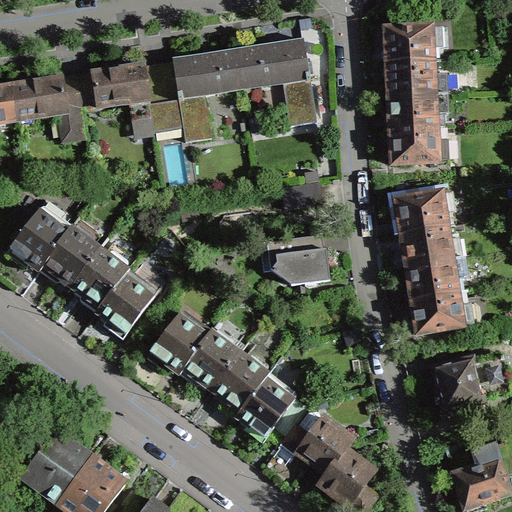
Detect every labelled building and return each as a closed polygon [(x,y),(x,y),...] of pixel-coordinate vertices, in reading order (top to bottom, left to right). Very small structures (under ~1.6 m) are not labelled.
[(385,34),(387,64),(434,61),(433,27),(385,29),(385,34)] [(239,52),(244,90),(284,84),(290,126),(316,122),(304,42),(264,48),(239,52)] [(212,139),(212,138),(205,96),(244,90),(239,52),(199,58),(173,62),(173,63),(159,65),(165,104),(150,107),(153,124),(154,131),(183,127),(186,143),(212,139)] [(388,97),(436,95),(434,61),(387,64),(387,69),(388,97)] [(92,75),(77,77),(83,111),(98,109),(129,104),(133,127),(153,124),(150,107),(144,68),(144,66),(133,68),(132,63),(117,66),(118,70),(101,73),(92,74),(92,75)] [(145,68),(144,68),(150,107),(165,104),(159,65),(145,68)] [(87,138),(83,111),(77,77),(37,84),(36,78),(21,81),(22,86),(11,87),(16,121),(59,115),(63,142),(87,138)] [(0,123),(16,121),(11,87),(0,89),(0,86),(0,123)] [(436,95),(388,97),(389,102),(390,131),(438,128),(436,95)] [(438,128),(390,131),(390,135),(392,165),(440,163),(438,128)] [(290,208),(320,204),(318,190),(317,184),(288,189),(290,208)] [(163,192),(164,194),(177,205),(184,204),(182,189),(163,192)] [(401,234),(448,227),(443,192),(396,200),(396,206),(401,234)] [(30,264),(40,272),(69,233),(39,211),(10,250),(7,255),(26,269),(30,264)] [(448,227),(401,234),(402,240),(406,267),(453,260),(448,227)] [(72,228),(69,233),(40,272),(48,278),(55,283),(57,284),(60,283),(61,282),(62,281),(72,288),(101,249),(72,228)] [(322,235),(276,241),(278,256),(276,257),(277,263),(272,271),(276,274),(291,286),(330,281),(327,254),(326,250),(324,250),(322,235)] [(278,256),(276,241),(260,243),(260,244),(264,272),(272,271),(277,263),(276,257),(278,256)] [(130,270),(101,249),(72,288),(82,296),(81,297),(80,299),(80,301),(82,303),(90,308),(97,314),(126,275),(130,270)] [(453,260),(406,267),(407,273),(412,300),(459,293),(464,292),(463,280),(469,279),(465,258),(453,260)] [(155,296),(126,275),(97,314),(105,319),(107,321),(104,326),(123,340),(155,296)] [(417,335),(464,327),(459,293),(412,300),(413,307),(417,335)] [(170,368),(180,375),(209,336),(179,314),(147,358),(153,362),(166,372),(170,368)] [(212,331),(209,336),(180,375),(189,382),(195,386),(196,386),(198,387),(199,386),(201,386),(202,384),(212,391),(241,352),(212,331)] [(270,373),(241,352),(212,391),(218,396),(222,399),(221,400),(221,401),(221,403),(221,404),(222,406),(237,417),(266,378),(270,373)] [(482,399),(511,391),(511,383),(505,354),(473,362),(472,360),(470,360),(470,361),(438,369),(438,368),(435,369),(436,372),(438,380),(441,392),(438,396),(439,403),(444,406),(445,408),(445,411),(448,410),(480,402),(483,401),(482,399)] [(307,409),(266,378),(237,417),(245,424),(247,425),(244,430),(263,444),(275,427),(288,436),(295,425),(307,409)] [(282,443),(327,476),(346,450),(353,440),(331,423),(323,417),(309,436),(295,425),(288,436),(282,443)] [(489,449),(477,453),(477,450),(460,456),(456,446),(447,449),(455,475),(454,475),(465,509),(467,509),(467,511),(477,511),(487,509),(485,503),(510,494),(504,476),(511,473),(511,433),(503,437),(505,444),(489,449)] [(19,474),(7,490),(21,501),(22,502),(33,486),(58,504),(92,459),(62,437),(58,434),(44,453),(41,451),(23,476),(19,474)] [(352,454),(346,450),(327,476),(319,486),(353,511),(353,510),(364,496),(373,503),(378,497),(369,490),(368,491),(364,488),(376,472),(352,454)] [(105,511),(126,484),(97,463),(92,459),(58,504),(68,511),(105,511)] [(167,511),(168,511),(152,499),(142,511),(167,511)]
